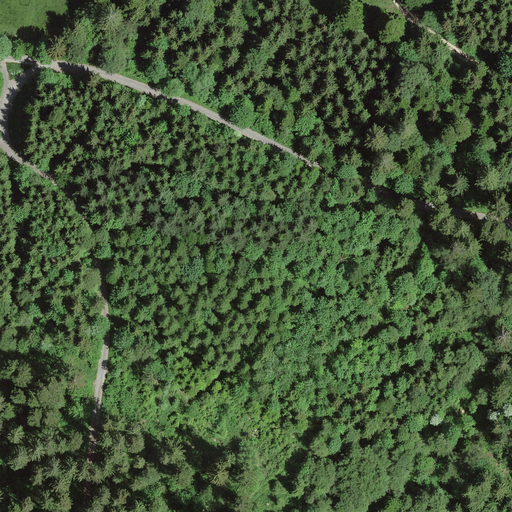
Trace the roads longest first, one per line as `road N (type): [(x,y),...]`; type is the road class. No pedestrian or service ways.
road 1 (unclassified): [(0,56),(116,76),(323,168),(423,205),(511,225)]
road 2 (track): [(396,0),(511,87)]
